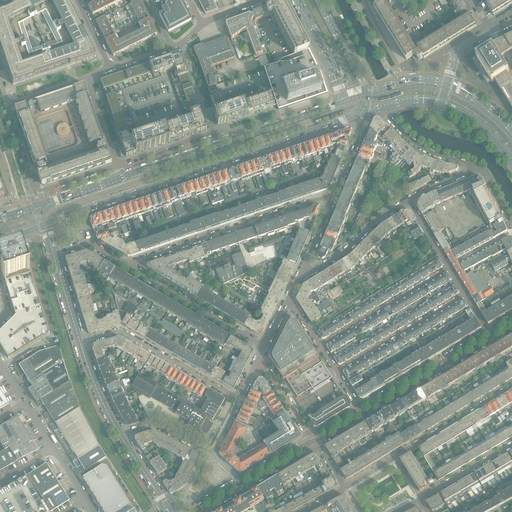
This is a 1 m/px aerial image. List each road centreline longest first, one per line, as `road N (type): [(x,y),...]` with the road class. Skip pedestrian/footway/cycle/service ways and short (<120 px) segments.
road 1 (secondary): [(44,222),(358,116)]
road 2 (residential): [(315,445),(508,330)]
road 3 (residential): [(331,200),(138,260),(132,270)]
road 4 (residential): [(344,488),(511,385)]
road 5 (residential): [(237,399),(119,331),(80,343)]
road 6 (residential): [(122,437),(151,425),(208,451),(237,399)]
road 7 (residential): [(488,330),(407,201)]
road 8 (residential): [(264,346),(132,270)]
road 9 (residential): [(488,330),(358,407)]
road 10 (residential): [(310,436),(184,511)]
road 11 (residential): [(204,511),(315,445)]
road 12 (residential): [(286,302),(358,407)]
road 13 (residential): [(302,269),(325,264),(407,201)]
road 14 (secondary): [(230,140),(116,180)]
road 15 (residential): [(230,140),(209,133),(116,165)]
